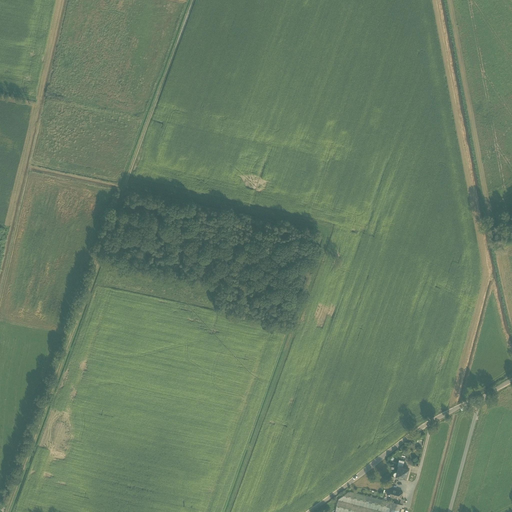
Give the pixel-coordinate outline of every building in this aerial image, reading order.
[(404,468),(399,467),(397,472),(395,472),(395,473),(394,474),(394,475),(395,476),(396,476),(406,479),(409,469),(404,468)] [(403,493),(389,489),(387,495),(401,499),(403,493)] [(388,511),(391,502),(350,491),(338,500),(386,511),(388,511)] [(386,511),(338,500),(335,511),(386,511)] [(400,504),(391,502),(388,511),(400,511),(403,505),(400,504)]
